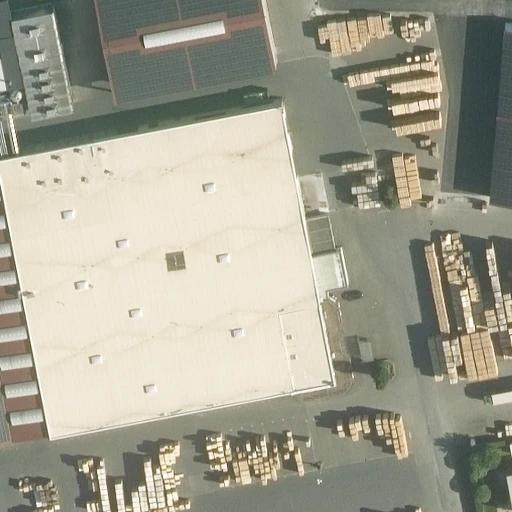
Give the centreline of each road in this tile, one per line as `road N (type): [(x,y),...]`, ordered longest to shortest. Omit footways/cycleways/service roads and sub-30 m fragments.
road 1 (unknown): [(425,386),(204,417),(0,460)]
road 2 (unknown): [(0,118),(307,57),(299,0)]
road 3 (residential): [(451,511),(397,246)]
